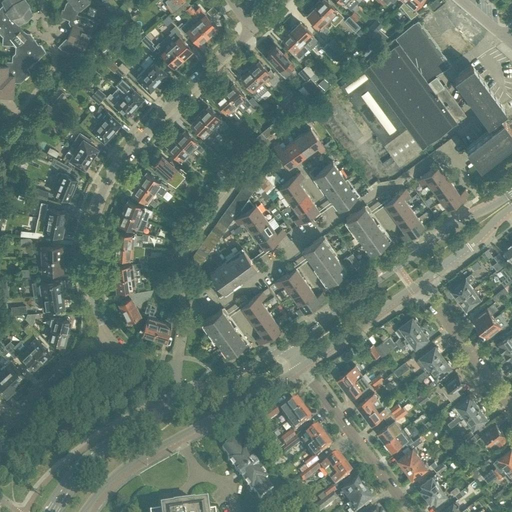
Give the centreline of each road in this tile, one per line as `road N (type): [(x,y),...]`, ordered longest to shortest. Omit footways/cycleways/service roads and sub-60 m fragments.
road 1 (residential): [(104,338),(89,289),(86,237),(101,186),(251,29)]
road 2 (residential): [(175,372),(185,323),(442,150)]
road 3 (tertiary): [(511,192),(289,342)]
road 4 (tertiary): [(85,511),(146,452),(305,366)]
road 5 (residential): [(411,511),(305,366)]
road 6 (tertiary): [(185,399),(98,454),(51,511)]
road 7 (residential): [(511,411),(417,287)]
road 8 (tertiary): [(305,366),(417,287)]
road 9 (residential): [(12,422),(104,338)]
road 10 (tertiary): [(417,287),(511,208)]
